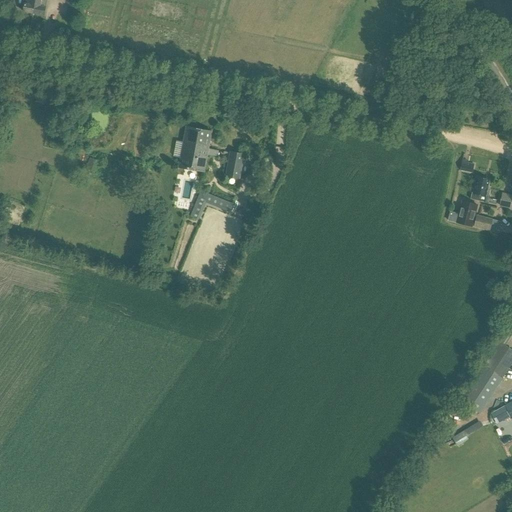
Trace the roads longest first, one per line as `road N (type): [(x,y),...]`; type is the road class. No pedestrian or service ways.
road 1 (track): [(511,150),(0,50)]
road 2 (secondary): [(511,105),(445,0)]
